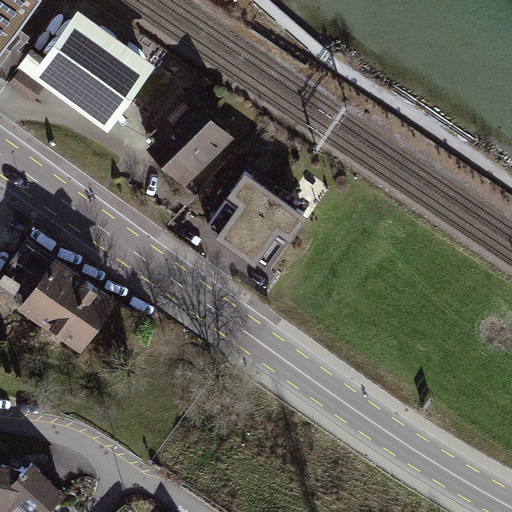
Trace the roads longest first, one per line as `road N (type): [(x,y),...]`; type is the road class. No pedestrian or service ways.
road 1 (primary): [(0,155),(420,454),(511,508)]
road 2 (residential): [(124,475),(86,444),(0,424)]
